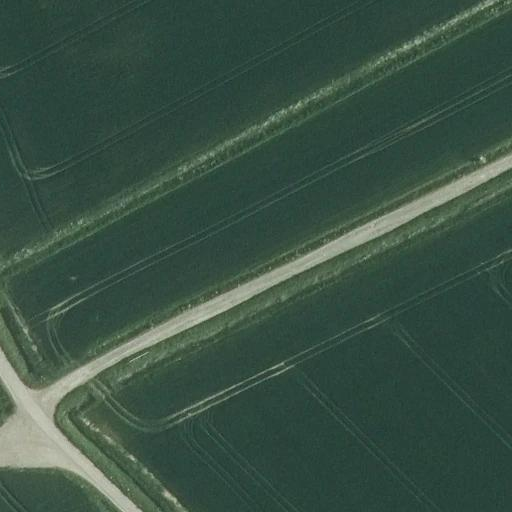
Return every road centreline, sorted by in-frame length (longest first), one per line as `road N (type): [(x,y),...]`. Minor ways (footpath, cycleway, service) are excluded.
road 1 (track): [(34,413),(82,372),(138,343),(511,167)]
road 2 (unclassified): [(132,511),(34,413)]
